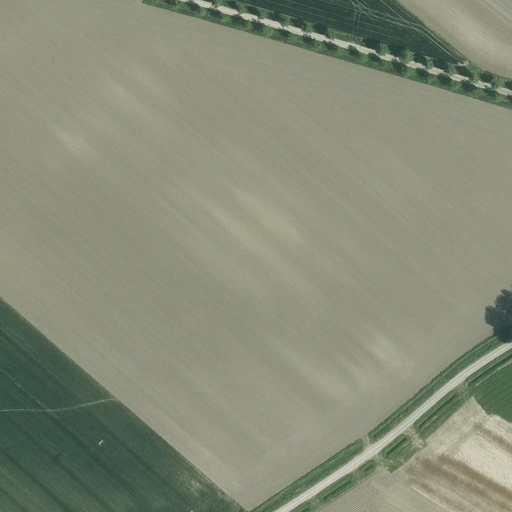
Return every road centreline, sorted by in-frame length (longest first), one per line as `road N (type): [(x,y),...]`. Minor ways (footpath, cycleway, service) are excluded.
road 1 (unclassified): [(511,94),(187,0)]
road 2 (unclassified): [(281,511),(511,342)]
